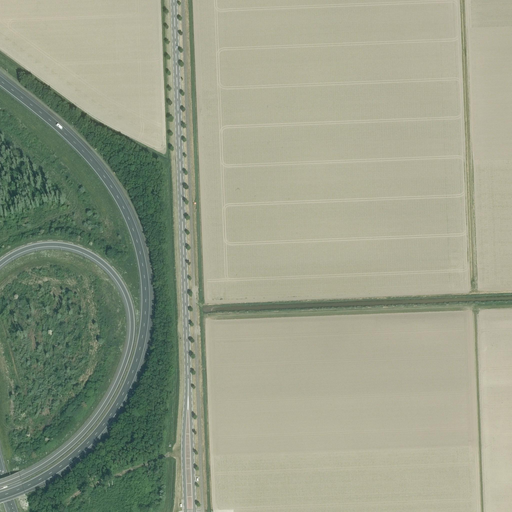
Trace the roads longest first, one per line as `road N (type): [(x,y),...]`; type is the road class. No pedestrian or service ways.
road 1 (motorway): [(0,496),(66,461),(107,419),(132,372),(145,310),(135,236),(111,186),(76,144),(0,80)]
road 2 (motorway): [(0,263),(45,244),(83,251),(112,272),(131,315),(126,358),(99,413),(53,459),(0,485)]
road 3 (tertiary): [(187,391),(173,0)]
road 4 (tertiary): [(194,511),(187,391)]
road 5 (tertiary): [(187,391),(185,511)]
